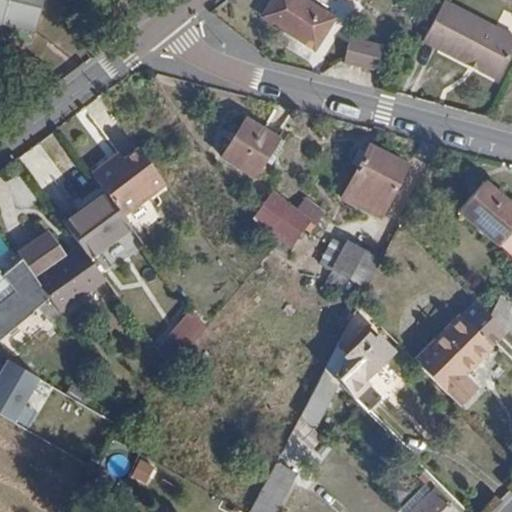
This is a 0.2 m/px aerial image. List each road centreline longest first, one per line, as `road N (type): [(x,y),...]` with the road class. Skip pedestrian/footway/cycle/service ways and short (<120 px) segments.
road 1 (residential): [(511,144),(223,65),(164,21)]
road 2 (tertiary): [(0,146),(164,21)]
